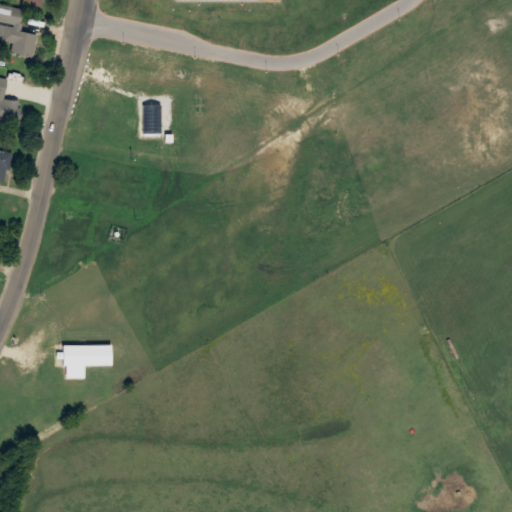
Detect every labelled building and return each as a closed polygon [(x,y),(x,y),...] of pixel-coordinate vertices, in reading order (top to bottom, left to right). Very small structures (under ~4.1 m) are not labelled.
[(0,4),(25,11),(20,29),(37,33),(32,56),(0,48),(6,23),(0,21),(0,4)] [(0,110),(3,98),(17,101),(15,107),(19,107),(17,119),(10,117),(9,121),(0,118),(0,110)] [(0,148),(12,151),(7,182),(0,181),(0,148)] [(88,155),(139,164),(136,182),(120,179),(118,195),(82,189),(88,155)] [(61,344),(110,343),(110,363),(84,364),(84,376),(64,376),(64,364),(61,364),(61,358),(56,358),(56,351),(61,351),(61,344)]
